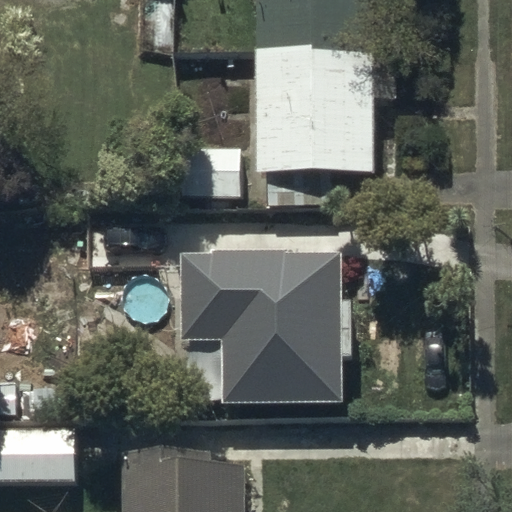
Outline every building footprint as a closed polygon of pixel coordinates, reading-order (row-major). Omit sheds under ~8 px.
[(378,200),(377,0),(268,0),(270,201),(378,200)] [(243,160),(182,158),(180,205),(197,206),(197,217),(241,218),(243,160)] [(344,431),(344,279),(192,280),(193,369),(232,369),(232,432),(344,431)] [(0,506),(84,506),(84,458),(0,458),(0,506)] [(137,511),(252,511),(253,483),(137,484),(137,511)]
